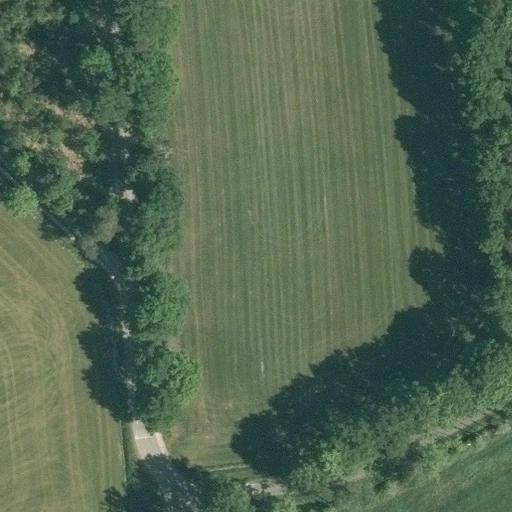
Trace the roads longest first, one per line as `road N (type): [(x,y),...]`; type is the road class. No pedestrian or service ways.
road 1 (unclassified): [(181,493),(149,456),(145,435),(107,0)]
road 2 (unclassified): [(181,493),(309,488),(383,469),(511,402)]
road 3 (track): [(0,144),(105,247),(128,254)]
